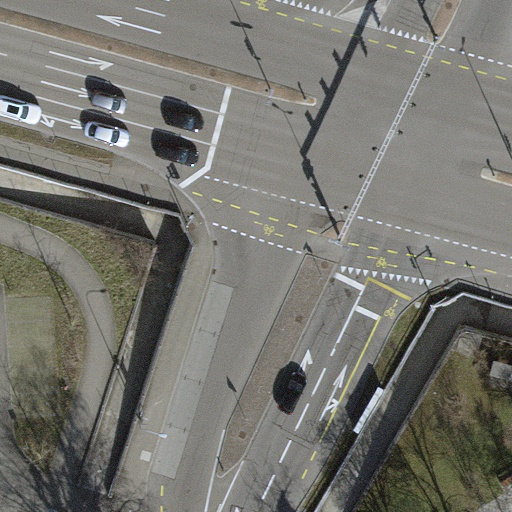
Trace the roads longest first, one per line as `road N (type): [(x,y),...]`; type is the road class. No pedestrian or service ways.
road 1 (secondary): [(0,80),(366,180)]
road 2 (residential): [(366,180),(225,469),(212,511)]
road 3 (secondary): [(409,90),(92,0)]
road 4 (secondary): [(366,180),(511,220)]
